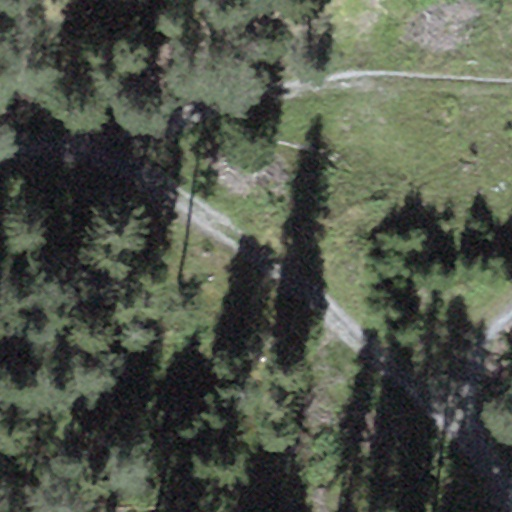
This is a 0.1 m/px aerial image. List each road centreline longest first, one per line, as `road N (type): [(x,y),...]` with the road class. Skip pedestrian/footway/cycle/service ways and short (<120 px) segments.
road 1 (track): [(445,408),(138,158),(0,139)]
road 2 (track): [(511,500),(445,408),(492,317),(511,302)]
